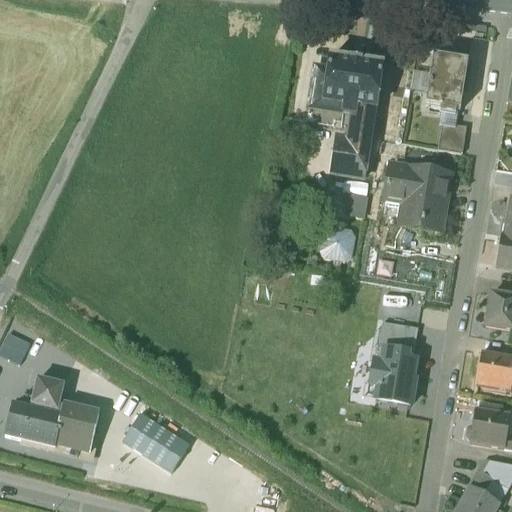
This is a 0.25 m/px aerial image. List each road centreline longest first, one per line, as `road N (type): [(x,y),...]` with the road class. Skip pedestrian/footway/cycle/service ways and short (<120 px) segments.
road 1 (residential): [(0,301),(142,0)]
road 2 (residential): [(0,481),(118,511)]
